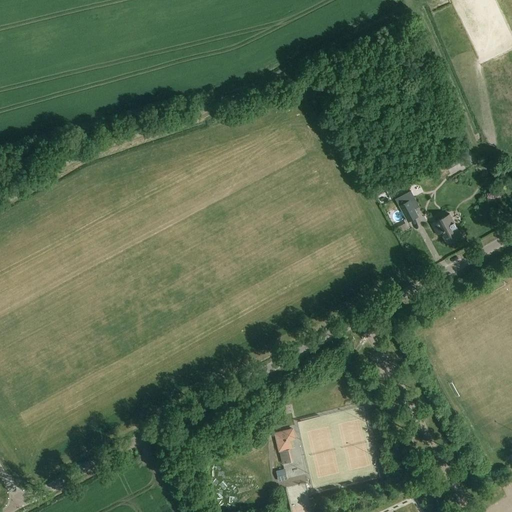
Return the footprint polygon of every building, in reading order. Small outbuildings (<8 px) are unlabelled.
[(461,153),(443,162),(447,170),(464,161),(461,153)] [(406,193),(396,199),(399,205),(399,206),(408,221),(418,215),(410,200),(406,193)] [(461,236),(449,213),(431,223),(437,234),(441,232),(447,243),(461,236)] [(290,440),(295,438),(293,429),(275,434),(280,451),(292,448),(290,440)] [(284,469),(276,471),(279,481),(287,479),(284,469)]
